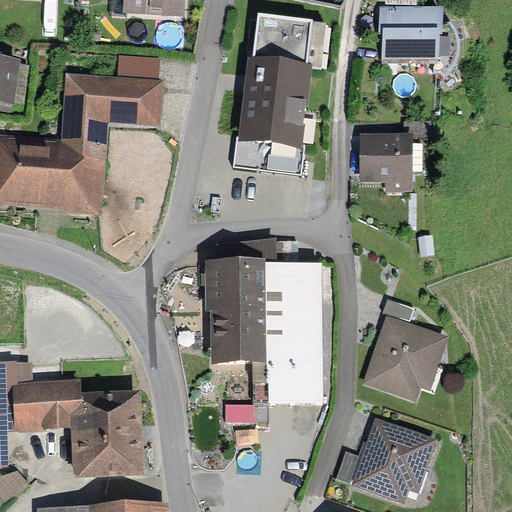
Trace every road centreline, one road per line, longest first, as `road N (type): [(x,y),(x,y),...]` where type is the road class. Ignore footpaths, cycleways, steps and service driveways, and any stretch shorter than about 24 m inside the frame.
road 1 (residential): [(338,214),(342,407),(312,511)]
road 2 (residential): [(172,238),(220,0)]
road 3 (tertiary): [(184,511),(158,355),(126,303)]
road 4 (residential): [(352,0),(338,214)]
road 5 (residential): [(172,238),(338,214)]
road 6 (tertiary): [(126,303),(82,272),(0,248)]
